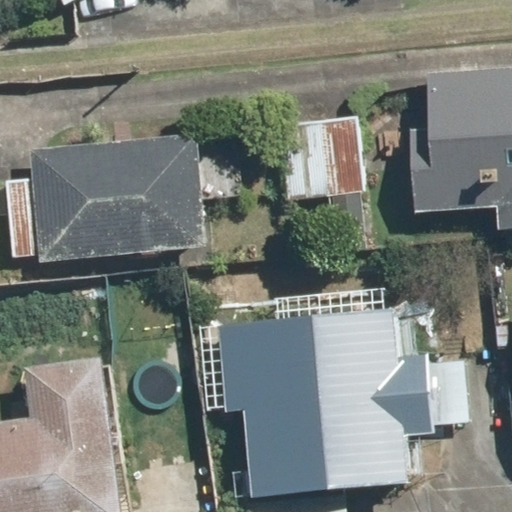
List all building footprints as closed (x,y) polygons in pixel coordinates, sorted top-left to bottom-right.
[(228,0),(141,0),(144,25),(230,19),(228,0)] [(511,76),(431,82),(434,127),(411,128),(417,214),(501,209),(502,227),(511,226),(511,76)] [(360,115),(279,123),(287,200),(367,192),(360,115)] [(203,133),(31,149),(34,178),(5,181),(12,256),(43,254),(44,266),(214,250),(203,133)] [(405,306),(222,325),(231,410),(252,408),(261,497),(423,481),(418,436),(441,434),(433,350),(410,352),(405,306)] [(43,415),(0,420),(0,511),(136,511),(112,355),(36,367),(43,415)]
